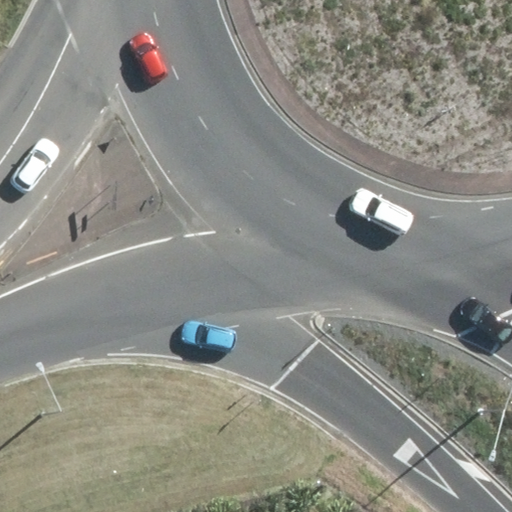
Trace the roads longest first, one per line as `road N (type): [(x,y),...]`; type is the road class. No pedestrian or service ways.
road 1 (motorway): [(492,511),(463,477),(300,351),(236,329),(110,309)]
road 2 (primary): [(360,232),(252,180),(182,89),(153,0)]
road 3 (primary): [(360,232),(110,309)]
road 4 (primary): [(0,163),(94,0)]
road 5 (primary): [(509,247),(457,254),(360,232)]
